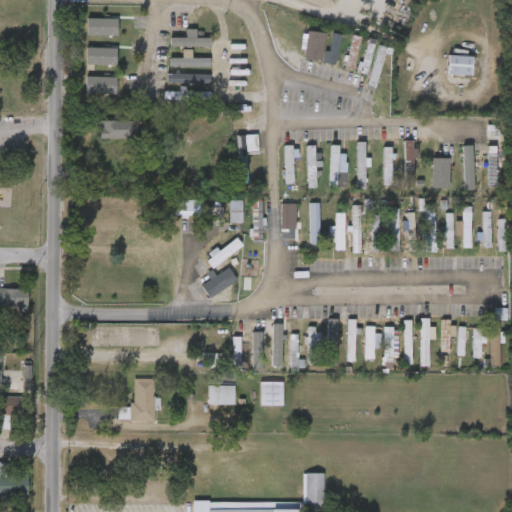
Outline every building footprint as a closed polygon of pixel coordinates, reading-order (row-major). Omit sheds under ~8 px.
[(87,19),(118,19),(118,36),(87,36),(87,19)] [(170,38),(186,38),(186,29),(196,29),(197,38),(211,38),(212,47),(170,47),(170,38)] [(323,61),(324,32),(307,32),(306,60),(323,61)] [(323,63),(337,65),(340,34),(331,34),(330,52),(324,51),(323,63)] [(346,69),(355,71),(360,37),(351,35),(346,69)] [(375,40),(368,38),(362,63),(359,62),(356,72),(367,75),(375,40)] [(384,53),(391,55),(393,49),(377,46),(369,86),(377,88),(384,53)] [(86,48),(117,48),(116,66),(86,65),(86,48)] [(169,58),(182,58),(182,50),(192,50),(192,58),(210,58),(210,67),(169,67),(169,58)] [(447,75),(447,55),(472,55),(472,75),(447,75)] [(166,73),(210,75),(210,84),(166,83),(166,73)] [(86,77),(116,77),(116,94),(86,94),(86,77)] [(163,91),(179,91),(179,86),(187,86),(187,91),(211,92),(210,100),(163,100),(163,91)] [(208,119),(208,127),(168,127),(168,119),(208,119)] [(99,121),(132,120),(133,138),(99,138),(99,121)] [(237,136),(257,136),(257,153),(245,153),(245,184),(237,184),(237,136)] [(413,142),(413,185),(403,185),(403,142),(413,142)] [(364,144),(364,190),(355,190),(355,144),(364,144)] [(292,146),(292,185),(283,185),(283,146),(292,146)] [(328,189),(328,146),(338,146),(338,189),(328,189)] [(305,147),(314,147),(314,189),(305,189),(305,147)] [(487,186),(487,147),(496,147),(496,186),(487,186)] [(391,148),(391,186),(382,186),(382,148),(391,148)] [(463,189),(463,150),(472,150),(472,189),(463,189)] [(429,195),(429,171),(445,171),(445,195),(429,195)] [(229,224),(229,201),(241,201),(241,224),(229,224)] [(252,243),(252,201),(261,201),(261,243),(252,243)] [(175,202),(175,216),(200,217),(201,202),(175,202)] [(280,230),(280,204),(295,204),(295,230),(280,230)] [(424,253),(424,205),(434,205),(434,253),(424,253)] [(308,228),(308,206),(317,206),(317,242),(302,241),(302,228),(308,228)] [(462,249),(461,207),(470,207),(471,248),(462,249)] [(223,208),(207,208),(207,221),(223,221),(223,208)] [(351,253),(351,210),(360,210),(360,253),(351,253)] [(390,251),(390,210),(398,210),(398,251),(390,251)] [(490,212),(490,248),(481,248),(481,212),(490,212)] [(330,227),(330,241),(334,241),(334,251),(344,251),(345,213),(335,213),(335,227),(330,227)] [(414,214),(414,251),(405,251),(405,214),(414,214)] [(445,214),(453,214),(453,248),(445,248),(445,214)] [(370,252),(370,216),(379,216),(379,252),(370,252)] [(205,259),(212,268),(243,247),(237,238),(219,251),(218,250),(205,259)] [(213,278),(201,286),(209,298),(237,282),(229,268),(213,278)] [(0,289),(28,289),(28,307),(0,307),(0,289)] [(428,367),(418,367),(418,319),(428,319),(428,367)] [(411,320),(411,364),(402,364),(402,320),(411,320)] [(449,367),(439,367),(439,320),(449,320),(449,367)] [(346,321),(355,321),(355,361),(346,361),(346,321)] [(489,368),(489,324),(498,324),(498,368),(489,368)] [(373,327),(373,359),(364,359),(364,327),(373,327)] [(391,327),(391,357),(382,357),(382,327),(391,327)] [(464,355),(456,355),(456,328),(464,328),(464,355)] [(307,362),(307,329),(315,329),(315,362),(307,362)] [(480,329),(480,359),(472,359),(472,329),(480,329)] [(336,359),(326,359),(326,331),(336,331),(336,359)] [(289,370),(289,336),(298,336),(298,370),(289,370)] [(240,337),(240,370),(231,370),(231,337),(240,337)] [(284,363),(248,363),(248,337),(284,337),(284,363)] [(224,354),(197,353),(197,361),(208,361),(208,368),(224,369),(224,354)] [(153,377),(153,420),(129,420),(129,415),(127,415),(127,377),(153,377)] [(260,406),(283,406),(283,382),(260,382),(260,406)] [(235,405),(235,386),(208,386),(208,405),(235,405)] [(8,414),(8,428),(0,428),(0,397),(25,397),(25,414),(8,414)] [(27,495),(0,495),(0,463),(4,463),(5,478),(27,477),(27,495)] [(324,471),(324,508),(302,508),(302,471),(324,471)] [(296,511),(207,511),(207,502),(297,503),(296,511)]
